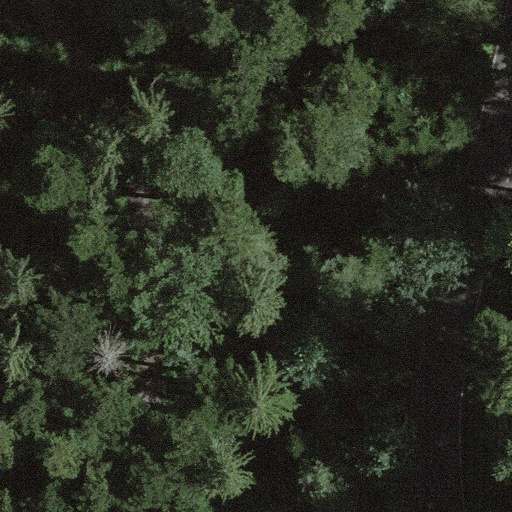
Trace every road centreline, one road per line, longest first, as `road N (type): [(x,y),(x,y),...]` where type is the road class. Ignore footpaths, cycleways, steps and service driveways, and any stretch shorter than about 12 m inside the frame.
road 1 (track): [(121,511),(120,405),(87,201),(14,23),(0,9)]
road 2 (unclassified): [(432,511),(422,421),(511,13)]
